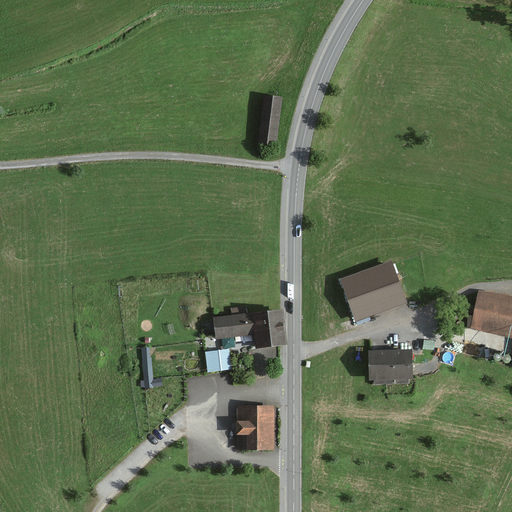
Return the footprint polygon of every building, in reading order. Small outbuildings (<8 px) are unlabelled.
[(277,98),(261,96),(257,143),(273,145),(277,98)] [(403,303),(390,266),(344,282),(357,319),(403,303)] [(511,297),(478,289),(468,329),(511,338),(511,297)] [(214,340),(252,335),(253,349),(284,346),(280,311),(211,319),(214,340)] [(149,347),(142,348),(143,380),(150,380),(149,347)] [(230,347),(206,350),(209,372),(233,368),(230,347)] [(409,355),(371,356),(372,381),(410,379),(409,355)] [(152,387),(162,386),(161,379),(151,380),(152,387)] [(273,407),(238,407),(238,423),(234,423),(234,436),(245,436),(245,451),(273,451),(273,407)]
